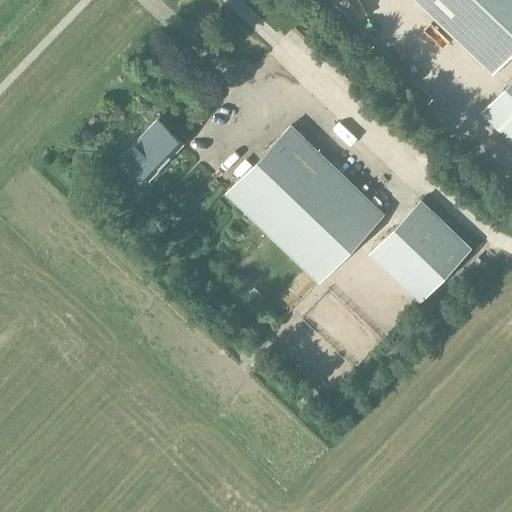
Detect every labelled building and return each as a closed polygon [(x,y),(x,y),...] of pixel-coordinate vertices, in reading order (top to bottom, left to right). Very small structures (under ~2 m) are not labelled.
[(511,53),(511,0),(415,0),(493,74),(511,53)] [(511,82),(482,114),(511,142),(511,82)] [(158,122),(125,156),(150,179),(182,145),(158,122)] [(384,215),(291,127),(227,194),(320,282),(384,215)] [(421,202),(371,255),(420,302),(471,249),(421,202)]
